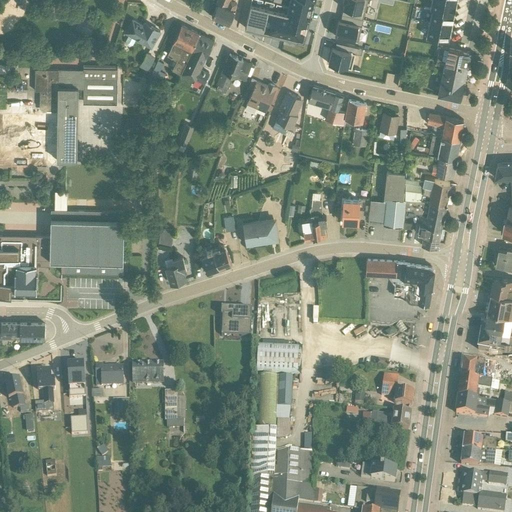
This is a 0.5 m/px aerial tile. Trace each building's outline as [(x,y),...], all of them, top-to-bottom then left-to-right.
[(230,0),(216,0),(215,3),(217,4),(211,17),(228,25),(237,3),(231,0),(230,0)] [(289,0),(286,13),(309,19),(311,19),(314,7),(312,7),(313,1),(310,0),(289,0)] [(367,0),(342,0),(342,2),(344,3),(341,15),(363,20),(367,0)] [(455,2),(446,0),(431,0),(430,8),(453,13),(455,2)] [(296,40),(304,42),(309,19),(259,6),(250,4),(244,28),(253,30),(252,32),(264,35),(264,32),(272,34),(271,36),(296,42),(296,40)] [(453,13),(430,8),(430,9),(431,9),(429,23),(451,27),(453,13)] [(75,19),(78,32),(92,30),(90,16),(75,19)] [(128,35),(125,41),(125,44),(129,46),(132,44),(136,39),(150,48),(160,31),(145,22),(143,26),(132,20),(125,33),(128,35)] [(338,20),(334,36),(357,42),(361,26),(338,20)] [(429,23),(426,36),(448,41),(451,27),(429,23)] [(180,72),(198,33),(181,25),(167,55),(176,59),(172,68),(180,72)] [(213,40),(198,33),(180,72),(203,83),(204,83),(209,72),(200,68),(213,40)] [(469,52),(439,46),(436,60),(466,66),(469,52)] [(355,53),(331,48),(328,63),(351,69),(355,53)] [(154,57),(147,53),(139,66),(146,71),(154,57)] [(244,80),(251,64),(242,60),(242,59),(229,53),(217,84),(218,85),(216,89),(225,93),(227,88),(228,89),(233,75),(244,80)] [(461,91),(466,66),(436,60),(435,64),(444,66),(438,95),(459,100),(460,97),(462,91),(461,91)] [(147,81),(158,87),(164,73),(159,71),(163,63),(158,61),(147,81)] [(58,114),(57,165),(78,165),(78,96),(83,96),(83,103),(116,104),(117,65),(83,64),(83,69),(58,70),(35,69),(35,90),(40,90),(40,108),(44,113),(58,114)] [(256,81),(251,78),(247,87),(249,88),(248,89),(251,91),(245,104),(246,104),(244,109),(255,114),(256,112),(263,115),(263,114),(276,86),(268,83),(268,84),(267,86),(256,81)] [(165,80),(163,85),(172,88),(174,84),(165,80)] [(327,108),(324,119),(343,125),(343,123),(346,112),(339,110),(343,95),(312,85),(307,102),(327,108)] [(280,108),(272,128),(291,137),(297,125),(294,124),(298,116),(296,115),(302,100),(287,92),(279,107),(280,108)] [(346,112),(343,123),(352,125),(353,121),(361,122),(366,103),(348,100),(346,112)] [(432,135),(459,140),(463,120),(429,112),(429,113),(427,123),(432,125),(431,129),(433,130),(432,135)] [(378,137),(393,140),(394,134),(395,134),(398,117),(383,114),(379,130),(380,131),(378,137)] [(180,143),(178,150),(182,151),(183,152),(186,145),(194,127),(192,126),(185,124),(178,142),(180,143)] [(368,130),(354,128),(352,144),(366,146),(368,130)] [(0,142),(0,159),(11,160),(11,166),(30,166),(30,160),(48,160),(48,142),(30,142),(30,133),(12,133),(12,142),(0,142)] [(424,153),(423,154),(455,159),(459,140),(432,135),(429,148),(419,146),(417,152),(424,153)] [(292,144),(290,150),(297,152),(298,146),(297,146),(299,141),(295,140),(294,144),(292,144)] [(455,159),(423,154),(408,152),(407,157),(414,158),(414,161),(405,160),(404,176),(419,177),(421,170),(452,176),(455,159)] [(189,160),(187,177),(196,178),(198,161),(189,160)] [(496,171),(494,178),(511,177),(511,184),(511,183),(511,163),(497,164),(496,171)] [(370,200),(368,220),(383,221),(383,225),(402,227),(404,212),(405,200),(404,176),(387,171),(383,200),(370,200)] [(450,182),(424,177),(423,178),(419,177),(404,176),(405,200),(446,204),(450,182)] [(55,191),(54,209),(66,209),(67,191),(55,191)] [(320,194),(312,193),(311,208),(309,210),(311,219),(314,238),(326,236),(324,225),(327,225),(326,216),(322,216),(321,200),(319,200),(320,194)] [(359,199),(344,198),(342,223),(357,224),(359,199)] [(446,204),(405,200),(404,212),(408,212),(407,217),(412,218),(413,213),(420,214),(418,223),(441,227),(446,204)] [(504,214),(501,226),(501,227),(511,228),(511,202),(508,202),(506,214),(504,214)] [(298,204),(297,212),(303,213),(305,206),(298,204)] [(50,236),(50,264),(61,264),(61,266),(61,273),(62,273),(122,274),(124,211),(51,209),(50,236)] [(232,216),(223,217),(225,230),(234,229),(232,216)] [(243,222),(246,245),(278,241),(275,218),(243,222)] [(302,223),(297,224),(298,231),(303,230),(304,239),(314,238),(311,219),(301,220),(302,223)] [(441,227),(418,223),(417,233),(423,235),(421,245),(437,248),(441,227)] [(173,231),(160,229),(158,246),(170,248),(173,231)] [(50,264),(50,236),(0,234),(0,296),(11,297),(11,295),(8,295),(8,288),(11,288),(15,288),(14,289),(14,290),(36,291),(36,289),(37,274),(37,272),(35,272),(35,264),(50,264)] [(219,247),(212,249),(219,268),(231,264),(231,263),(225,248),(223,243),(218,243),(219,247)] [(498,244),(495,259),(511,262),(511,244),(507,243),(506,246),(498,244)] [(219,268),(212,249),(206,252),(205,248),(199,251),(207,272),(219,268)] [(171,283),(172,283),(173,284),(177,282),(178,281),(185,279),(183,271),(186,270),(182,256),(172,259),(171,258),(164,260),(171,283)] [(396,260),(366,259),(365,275),(386,277),(393,285),(394,284),(393,294),(393,295),(428,300),(433,269),(431,267),(397,261),(396,260)] [(35,272),(37,272),(37,265),(61,266),(61,264),(50,264),(35,264),(35,272)] [(492,274),(490,288),(511,291),(511,275),(501,273),(501,276),(492,274)] [(73,279),(73,292),(86,292),(86,279),(73,279)] [(511,291),(490,288),(486,308),(511,312),(511,291)] [(511,312),(486,308),(483,323),(501,328),(501,330),(509,331),(511,312)] [(222,317),(221,336),(250,337),(251,310),(221,309),(221,317),(222,317)] [(0,323),(0,338),(44,339),(45,324),(0,323)] [(483,323),(481,338),(507,343),(509,331),(501,330),(501,328),(483,323)] [(391,331),(384,335),(389,343),(396,338),(391,331)] [(508,358),(511,343),(481,338),(477,356),(505,358),(508,358)] [(300,375),(302,347),(258,345),(254,431),(252,431),(249,511),(297,511),(298,508),(314,508),(314,491),(311,491),(311,459),(314,459),(291,458),(291,452),(274,451),(275,441),(285,441),(290,436),(293,376),(300,375)] [(83,364),(67,365),(69,399),(85,398),(83,364)] [(133,365),(133,385),(162,385),(162,365),(133,365)] [(101,388),(123,387),(122,368),(121,368),(101,369),(101,366),(96,366),(97,387),(101,387),(101,388)] [(377,366),(376,373),(387,374),(388,367),(377,366)] [(460,383),(494,388),(495,379),(493,379),(494,371),(463,366),(462,366),(460,383)] [(34,404),(35,413),(53,412),(53,405),(53,391),(54,391),(54,381),(50,381),(50,373),(48,372),(36,373),(37,392),(42,392),(42,403),(34,404)] [(337,373),(324,373),(324,385),(337,385),(337,373)] [(18,380),(5,383),(8,399),(10,399),(12,409),(19,408),(20,413),(28,412),(27,407),(25,407),(23,397),(22,397),(18,380)] [(393,410),(412,412),(413,399),(397,397),(398,382),(383,381),(381,403),(393,404),(393,410)] [(460,383),(458,403),(477,406),(478,400),(476,399),(477,395),(497,398),(498,389),(494,388),(460,383)] [(91,392),(92,400),(103,399),(102,391),(91,392)] [(183,432),(188,432),(188,426),(184,426),(184,422),(185,421),(185,399),(176,399),(176,393),(164,393),(164,394),(162,394),(162,410),(164,410),(164,422),(166,422),(166,429),(183,429),(183,432)] [(351,409),(350,412),(362,413),(363,410),(364,400),(355,399),(354,409),(351,409)] [(502,410),(511,411),(511,400),(504,399),(502,410)] [(129,401),(113,401),(113,415),(129,415),(129,401)] [(508,423),(511,423),(511,411),(458,403),(455,420),(487,424),(489,416),(494,416),(493,422),(507,425),(508,423)] [(362,420),(361,430),(408,437),(410,420),(393,417),(391,425),(388,425),(385,421),(373,419),(370,421),(362,420)] [(2,437),(11,436),(9,419),(0,420),(2,437)] [(86,419),(70,420),(71,436),(87,435),(86,419)] [(464,444),(462,457),(488,461),(488,457),(495,458),(496,447),(464,444)] [(97,457),(109,457),(108,449),(97,449),(97,457)] [(462,457),(460,471),(499,473),(501,458),(488,457),(488,461),(462,457)] [(97,458),(96,473),(102,473),(102,468),(110,469),(111,459),(97,458)] [(45,463),(46,476),(55,476),(54,462),(45,463)] [(396,476),(362,471),(360,484),(394,489),(396,476)] [(482,482),(464,480),(462,489),(458,488),(457,500),(461,500),(461,502),(463,502),(461,511),(474,511),(476,504),(478,504),(476,511),(504,511),(505,504),(480,500),(481,489),(487,489),(487,491),(505,493),(506,482),(489,480),(488,481),(482,480),(482,482)] [(353,511),(397,511),(399,502),(377,499),(377,497),(357,495),(353,511)]
